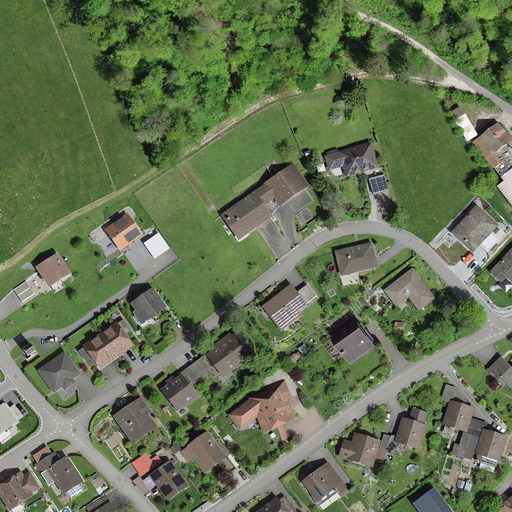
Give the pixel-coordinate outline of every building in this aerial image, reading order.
[(511,139),(509,142),(503,135),(506,133),(502,127),(499,129),(495,126),(473,143),(504,182),(496,188),(511,208),(511,139)] [(341,158),(346,176),(375,167),(369,146),(360,148),(360,147),(353,149),(354,150),(326,158),(327,162),(341,158)] [(281,204),(304,187),(290,168),(267,184),(281,204)] [(373,196),(387,191),(383,176),(368,180),(373,196)] [(244,230),(246,233),(269,217),(258,201),(266,196),(261,188),(222,216),(236,236),(244,230)] [(463,243),(465,244),(475,244),(476,243),(481,244),(486,249),(487,249),(494,241),(494,239),(487,232),(493,225),(476,208),(453,233),(463,243)] [(141,236),(127,217),(106,232),(120,251),(141,236)] [(169,250),(159,236),(145,246),(154,260),(169,250)] [(375,268),(375,267),(371,247),(355,251),(355,248),(335,253),(340,271),(355,268),(356,272),(375,268)] [(511,250),(495,268),(511,283),(511,281),(511,250)] [(55,257),(45,263),(43,264),(44,266),(38,269),(49,286),(67,275),(55,257)] [(432,299),(411,272),(385,291),(394,303),(406,294),(418,309),(432,299)] [(295,293),(291,288),(267,306),(283,326),(297,315),(295,312),(315,297),(306,285),(295,293)] [(151,292),(151,291),(132,305),(138,313),(132,317),(139,328),(145,323),(144,321),(149,317),(156,318),(157,311),(162,308),(151,292)] [(349,360),(372,342),(353,318),(333,333),(342,345),(339,347),(349,360)] [(116,325),(100,336),(114,357),(130,346),(116,325)] [(213,353),(207,357),(218,372),(224,368),(227,371),(246,357),(243,353),(249,349),(238,334),(232,338),(229,335),(210,349),(213,353)] [(99,368),(114,357),(100,336),(84,347),(99,368)] [(30,345),(22,350),(25,355),(23,357),(26,360),(33,355),(32,353),(34,352),(30,345)] [(294,356),(293,355),(287,360),(290,364),(299,357),(297,354),(294,356)] [(47,379),(54,390),(76,374),(63,355),(40,372),(45,380),(47,379)] [(511,369),(510,372),(508,369),(499,378),(511,391),(511,369)] [(182,405),(195,396),(181,377),(174,382),(172,378),(165,383),(168,387),(162,392),(173,406),(179,402),(182,405)] [(265,428),(288,419),(277,391),(249,402),(231,416),(239,427),(258,413),(265,428)] [(147,412),(140,401),(118,417),(132,437),(148,426),(141,416),(147,412)] [(466,448),(470,436),(474,421),(467,419),(470,410),(451,404),(445,423),(464,429),(456,456),(463,458),(466,448)] [(0,434),(16,422),(3,405),(0,407),(0,434)] [(425,415),(412,410),(410,418),(423,422),(425,415)] [(390,437),(386,452),(385,452),(385,453),(392,455),(397,440),(417,446),(423,427),(403,421),(398,440),(390,437)] [(486,425),(474,421),(470,436),(482,440),(475,461),(494,467),(503,438),(484,432),(486,425)] [(204,435),(188,447),(204,468),(220,456),(204,435)] [(386,452),(390,437),(383,435),(378,449),(385,452),(386,452)] [(369,464),(376,443),(356,437),(353,446),(344,443),(340,456),(349,459),(350,458),(369,464)] [(178,450),(178,448),(175,444),(170,448),(173,453),(178,450)] [(473,450),(466,448),(463,458),(470,460),(473,450)] [(145,455),(140,458),(145,464),(149,461),(145,455)] [(149,461),(145,464),(149,470),(159,463),(155,457),(149,461)] [(64,459),(50,468),(45,460),(35,466),(39,473),(41,472),(42,473),(48,469),(62,490),(68,498),(83,489),(77,480),(78,480),(64,459)] [(167,464),(152,475),(166,495),(181,484),(184,488),(167,464)] [(342,487),(326,465),(304,482),(314,496),(312,498),(318,506),(337,492),(339,496),(346,491),(342,487)] [(28,493),(36,488),(28,475),(19,481),(17,476),(0,487),(0,494),(11,511),(16,511),(19,510),(20,507),(18,503),(29,496),(28,493)] [(449,511),(434,491),(416,504),(421,511),(449,511)] [(112,511),(103,497),(85,509),(86,511),(112,511)] [(278,503),(276,501),(260,511),(291,511),(293,511),(284,499),(278,503)] [(511,511),(511,500),(498,511),(511,511)]
